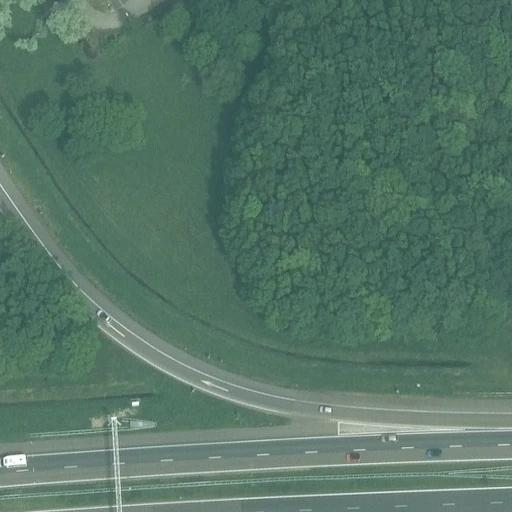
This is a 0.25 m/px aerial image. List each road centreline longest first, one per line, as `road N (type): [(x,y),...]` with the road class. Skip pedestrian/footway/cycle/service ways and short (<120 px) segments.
road 1 (motorway): [(511,430),(284,406),(185,374),(75,294),(0,185)]
road 2 (motorway): [(511,445),(0,473)]
road 3 (motorway): [(285,511),(511,502)]
